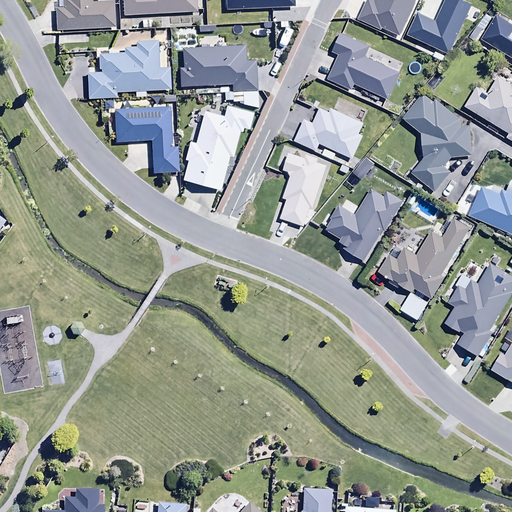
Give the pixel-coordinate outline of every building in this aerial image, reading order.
[(55,9),(56,31),(115,29),(114,2),(92,3),(92,1),(102,1),(101,0),(61,0),(62,9),(55,9)] [(121,0),(123,17),(197,14),(196,0),(121,0)] [(511,26),(495,16),(479,41),(511,61),(511,26)] [(338,57),(328,81),(352,91),(355,86),(388,101),(400,73),(366,58),(371,47),(340,34),(332,54),(338,57)] [(88,73),(88,100),(116,99),(116,94),(135,94),(135,98),(145,98),(145,92),(170,91),(170,68),(159,69),(158,42),(136,42),(136,48),(124,48),(124,54),(100,54),(100,73),(88,73)] [(233,92),(257,91),(256,60),(247,61),(246,47),(183,50),(183,68),(180,69),(181,88),(233,86),(233,92)] [(478,88),(465,109),(508,135),(506,139),(511,142),(511,84),(511,86),(498,78),(488,94),(478,88)] [(243,94),(243,106),(257,110),(257,94),(243,94)] [(450,173),(444,168),(452,158),(473,157),(471,127),(460,128),(464,123),(435,100),(433,102),(422,94),(402,120),(421,136),(423,158),(411,173),(434,193),(450,173)] [(249,131),(253,114),(227,107),(224,117),(205,112),(203,118),(194,116),(191,126),(200,128),(195,144),(190,142),(185,161),(188,162),(182,181),(221,191),(230,157),(233,158),(240,133),(243,134),(245,129),(249,131)] [(170,109),(114,111),(115,144),(151,143),(152,174),(178,173),(177,147),(172,148),(170,109)] [(305,121),(294,142),(316,153),(320,145),(352,161),(364,137),(359,135),(364,125),(331,109),(329,113),(320,109),(312,124),(305,121)] [(310,208),(313,209),(327,167),(317,163),(319,160),(305,155),(304,159),(289,154),(283,172),(291,174),(282,200),(286,201),(280,220),(303,228),(310,208)] [(481,188),(469,218),(511,235),(511,194),(503,191),(501,196),(481,188)] [(345,246),(343,250),(364,263),(383,231),(385,233),(403,202),(387,193),(384,198),(371,190),(356,216),(338,205),(329,219),(332,221),(325,232),(341,241),(339,243),(345,246)] [(399,310),(418,322),(444,280),(440,277),(471,229),(454,219),(442,239),(431,231),(416,255),(404,248),(402,251),(395,247),(378,273),(389,280),(387,283),(399,290),(401,287),(410,293),(399,310)] [(456,346),(477,359),(493,335),(489,332),(511,297),(511,293),(511,292),(511,277),(491,263),(477,283),(472,280),(465,290),(459,286),(448,303),(454,308),(444,324),(463,336),(456,346)] [(502,355),(491,372),(511,384),(511,343),(511,344),(504,357),(502,355)] [(103,511),(103,505),(98,505),(98,490),(74,490),(74,498),(64,498),(63,511),(41,511),(103,511)] [(330,511),(331,491),(303,490),(302,511),(301,511),(330,511)] [(394,511),(389,511),(389,507),(378,506),(378,499),(362,498),(361,502),(353,501),(353,508),(344,508),(343,511),(394,511)] [(258,511),(248,503),(240,511),(212,511),(210,510),(208,511),(258,511)]
